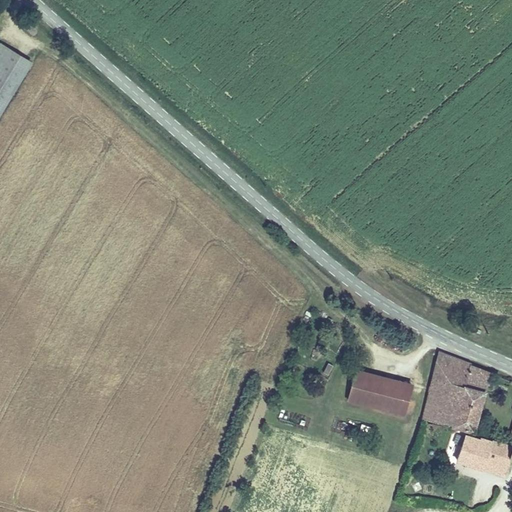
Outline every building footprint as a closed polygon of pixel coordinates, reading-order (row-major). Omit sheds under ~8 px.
[(0,40),(0,112),(32,60),(0,41),(0,40)] [(450,352),(440,348),(432,380),(443,383),(450,352)] [(432,380),(423,416),(473,433),(474,430),(490,370),(450,352),(443,383),(432,380)] [(408,383),(353,372),(346,401),(402,413),(408,383)] [(482,445),(463,438),(454,462),(503,479),(508,461),(511,462),(511,450),(484,440),(482,445)]
